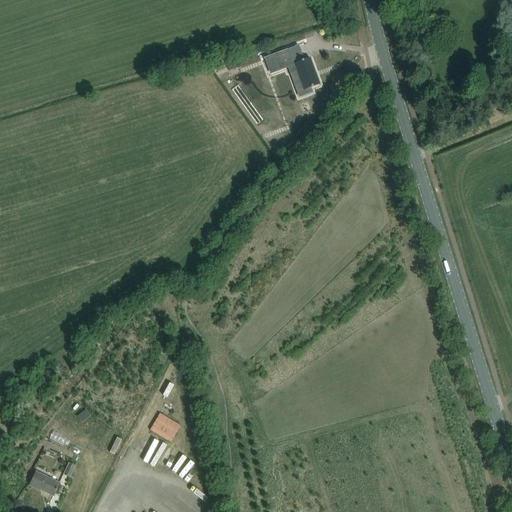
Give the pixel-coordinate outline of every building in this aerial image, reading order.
[(287,50),(275,55),(280,66),(291,62),(287,50)] [(319,85),(309,58),(294,64),(304,90),(319,85)] [(225,62),(229,71),(238,67),(235,59),(225,62)] [(156,427),(178,439),(188,422),(166,409),(156,427)] [(90,416),(85,410),(77,417),(82,423),(90,416)] [(151,454),(157,444),(163,448),(168,439),(150,428),(139,447),(151,454)] [(166,464),(177,443),(171,440),(160,461),(166,464)] [(186,468),(196,456),(190,452),(181,465),(186,468)] [(64,475),(70,477),(75,467),(69,464),(64,475)] [(36,473),(30,486),(39,491),(40,490),(53,496),(59,484),(36,473)] [(204,493),(215,505),(219,502),(208,490),(204,493)]
